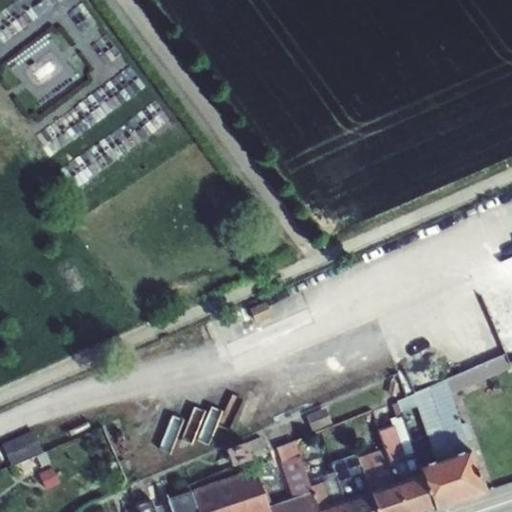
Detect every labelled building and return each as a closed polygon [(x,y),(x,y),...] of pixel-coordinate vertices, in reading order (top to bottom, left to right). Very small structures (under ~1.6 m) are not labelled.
[(265,301),(250,309),(256,322),(272,315),(265,301)] [(245,304),(208,322),(214,335),(251,317),(245,304)] [(464,351),(449,356),(452,368),(468,363),(464,351)] [(506,354),(446,380),(450,391),(510,365),(506,354)] [(444,358),(423,366),(426,376),(448,368),(444,358)] [(446,380),(429,387),(453,454),(471,448),(468,440),(473,438),(466,422),(461,424),(450,391),(446,380)] [(398,400),(397,402),(401,411),(427,402),(423,390),(398,400)] [(379,430),(386,450),(397,482),(420,474),(420,464),(401,411),(397,402),(391,405),(395,416),(390,418),(393,426),(379,430)] [(325,407),(307,415),(313,430),(332,423),(325,407)] [(33,431),(3,444),(12,465),(15,464),(37,454),(42,452),(33,431)] [(261,436),(246,443),(250,455),(265,448),(261,436)] [(294,498),(313,492),(311,484),(295,440),(277,447),(294,498)] [(246,443),(246,441),(227,448),(233,465),(251,458),(250,455),(246,443)] [(420,464),(420,474),(435,510),(486,493),(472,448),(471,448),(453,454),(420,464)] [(386,450),(358,457),(362,468),(370,492),(397,482),(386,450)] [(42,452),(37,454),(42,465),(50,462),(45,451),(42,452)] [(37,454),(15,464),(20,476),(43,467),(37,454)] [(335,472),(336,477),(362,468),(358,457),(357,455),(332,464),(335,472)] [(255,468),(190,491),(198,511),(272,511),(270,507),(255,468)] [(362,468),(336,477),(344,501),(370,492),(362,468)] [(49,469),(36,475),(44,490),(56,484),(49,469)] [(323,481),(311,484),(313,492),(319,510),(344,501),(336,477),(335,472),(326,475),(328,480),(323,481)] [(420,474),(397,482),(407,511),(428,511),(435,510),(420,474)] [(407,511),(397,482),(370,492),(377,511),(407,511)] [(173,511),(198,511),(190,491),(168,498),(173,511)] [(272,511),(319,511),(319,510),(313,492),(294,498),(270,507),(272,511)] [(377,511),(370,492),(344,501),(347,511),(377,511)] [(155,511),(151,500),(125,509),(126,511),(155,511)] [(319,510),(319,511),(347,511),(344,501),(319,510)]
